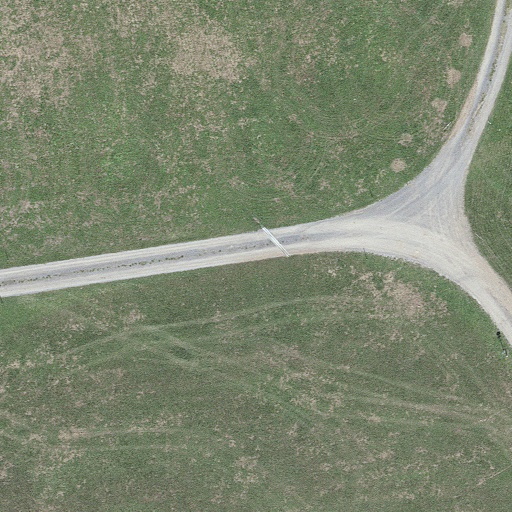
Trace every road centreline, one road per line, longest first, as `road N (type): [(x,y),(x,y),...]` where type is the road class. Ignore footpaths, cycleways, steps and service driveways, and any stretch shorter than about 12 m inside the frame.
road 1 (unclassified): [(431,223),(0,286)]
road 2 (track): [(511,24),(431,223)]
road 3 (track): [(511,320),(431,223)]
